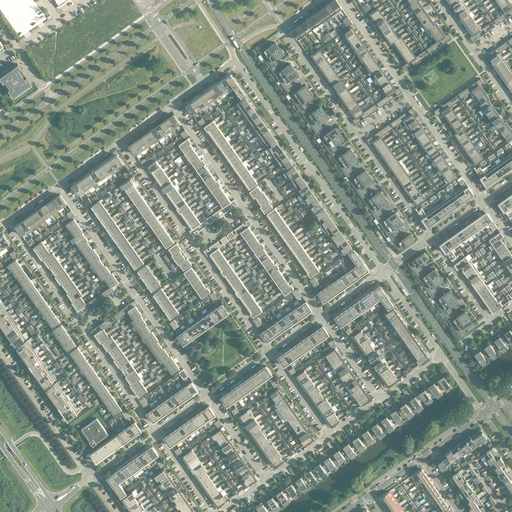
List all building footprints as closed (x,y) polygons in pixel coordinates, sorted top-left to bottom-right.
[(33,50),(33,51),(35,54),(36,55),(37,56),(44,66),(45,68),(46,69),(48,72),(49,72),(52,70),(54,68),(55,68),(57,66),(58,66),(60,64),(63,62),(64,62),(63,61),(61,59),(61,58),(60,57),(65,54),(66,55),(66,56),(67,55),(68,55),(70,53),(71,52),(73,51),(74,50),(75,50),(75,49),(77,48),(78,48),(79,47),(81,45),(82,44),(83,44),(85,43),(85,42),(86,42),(87,41),(89,40),(90,39),(92,37),(93,37),(94,36),(96,35),(97,34),(98,33),(100,32),(101,31),(102,31),(104,29),(105,28),(107,27),(108,26),(109,26),(109,25),(111,24),(112,24),(112,23),(112,22),(111,21),(116,18),(117,19),(119,22),(120,22),(122,20),(123,20),(125,18),(126,18),(128,16),(131,14),(134,12),(134,13),(134,12),(134,11),(132,9),(132,8),(131,7),(130,5),(129,5),(129,4),(127,1),(126,1),(127,1),(126,0),(104,0),(104,1),(106,4),(110,9),(54,48),(51,43),(50,43),(49,41),(49,40),(48,40),(47,40),(45,42),(44,42),(42,44),(41,44),(42,44),(39,46),(36,48),(34,50),(33,50)] [(334,1),(331,3),(337,12),(342,8),(336,0),(335,0),(336,1),(335,2),(334,1)] [(418,0),(417,0),(410,6),(408,7),(411,11),(420,4),(419,3),(420,3),(418,0)] [(463,4),(460,0),(453,5),(454,6),(453,7),(455,10),(463,4)] [(509,2),(507,0),(504,0),(499,4),(497,5),(500,9),(502,8),(509,3),(508,2),(509,2)] [(337,12),(331,3),(331,4),(330,5),(329,4),(326,7),(332,15),(337,12)] [(362,7),(367,13),(372,10),(367,3),(362,7)] [(468,8),(465,3),(463,4),(455,10),(458,13),(459,14),(468,8)] [(510,4),(509,3),(502,8),(505,12),(505,13),(511,7),(511,5),(510,4)] [(421,5),(420,4),(411,11),(414,15),(415,13),(423,8),(421,5)] [(332,15),(326,7),(326,8),(325,9),(324,8),(321,10),(327,19),(329,21),(334,18),(332,15)] [(511,14),(511,7),(505,13),(505,12),(493,20),(497,25),(506,18),(504,15),(508,12),(511,15),(511,14)] [(381,12),(378,8),(370,13),(373,18),(381,12)] [(425,11),(423,8),(415,13),(418,17),(425,12),(425,11)] [(471,12),(468,8),(459,14),(460,15),(459,15),(461,18),(469,13),(471,12)] [(327,19),(321,10),(321,11),(320,12),(319,11),(316,13),(322,22),(327,19)] [(384,17),(381,12),(373,18),(376,22),(384,17)] [(426,13),(425,12),(418,17),(417,18),(419,22),(429,16),(427,13),(426,13)] [(322,22),(316,13),(316,14),(317,15),(315,16),(314,15),(311,17),(317,26),(322,22)] [(472,17),(469,13),(461,18),(463,21),(464,21),(465,22),(472,17)] [(431,19),(429,16),(419,22),(422,26),(431,20),(430,19),(431,19)] [(317,26),(311,17),(312,18),(310,19),(309,18),(306,20),(312,29),(317,26)] [(343,20),(346,25),(348,27),(353,23),(348,17),(343,20)] [(387,21),(384,17),(376,22),(379,26),(387,21)] [(475,21),(472,17),(465,22),(466,23),(465,24),(467,27),(475,21)] [(312,29),(306,20),(306,21),(307,21),(305,23),(305,22),(301,24),(307,32),(312,29)] [(432,21),(431,20),(422,26),(425,30),(426,29),(436,22),(434,23),(432,21)] [(390,25),(387,21),(379,26),(382,30),(390,25)] [(478,25),(475,21),(467,27),(469,30),(470,29),(471,30),(478,25)] [(492,21),(482,28),(481,29),(473,35),(470,37),(473,42),(481,36),(479,32),(483,29),(486,33),(495,26),(492,21)] [(438,26),(436,22),(426,29),(430,34),(431,32),(438,27),(438,26)] [(307,32),(301,24),(302,25),(300,26),(300,25),(296,27),(303,36),(307,32)] [(479,24),(478,25),(471,30),(471,31),(471,32),(473,35),(481,29),(482,28),(479,24)] [(393,29),(390,25),(382,30),(385,34),(393,29)] [(303,36),(296,27),(297,28),(295,29),(291,31),(297,40),(303,36)] [(355,31),(352,27),(344,32),(347,37),(355,31)] [(439,28),(438,27),(431,32),(434,37),(442,31),(440,28),(439,28)] [(396,33),(393,29),(385,34),(388,39),(396,33)] [(358,35),(355,31),(347,37),(350,41),(358,35)] [(442,31),(434,37),(433,38),(436,42),(437,41),(445,36),(443,32),(442,33),(442,32),(442,31)] [(398,37),(396,33),(388,39),(391,43),(401,36),(398,37)] [(452,38),(448,33),(445,36),(437,41),(436,42),(426,49),(429,54),(439,47),(436,44),(441,40),(443,44),(452,38)] [(360,40),(358,35),(350,41),(353,45),(360,40)] [(404,40),(401,36),(391,43),(394,41),(396,45),(404,40)] [(363,44),(360,40),(353,45),(356,49),(363,44)] [(407,44),(404,40),(396,45),(399,49),(407,44)] [(509,46),(506,41),(497,48),(499,51),(494,54),(492,51),(484,57),(487,62),(490,59),(499,53),(509,46)] [(276,42),(271,46),(266,49),(262,44),(257,48),(264,58),(280,48),(276,42)] [(366,48),(363,44),(356,49),(358,53),(366,48)] [(410,48),(407,44),(399,49),(402,54),(410,48)] [(284,53),(280,48),(264,58),(272,69),(278,65),(274,60),(284,53)] [(369,52),(366,48),(358,53),(361,58),(369,52)] [(413,53),(410,48),(402,54),(405,58),(413,53)] [(323,54),(320,49),(312,55),(315,59),(323,54)] [(428,55),(425,50),(415,57),(408,62),(402,66),(405,70),(410,67),(408,64),(412,62),(414,65),(428,55)] [(372,56),(369,52),(361,58),(364,62),(372,56)] [(415,57),(413,53),(405,58),(408,62),(415,57)] [(490,59),(492,63),(493,62),(494,63),(502,57),(499,53),(490,59)] [(326,58),(323,54),(315,59),(318,63),(326,58)] [(375,60),(372,56),(364,62),(367,66),(375,60)] [(505,61),(502,57),(494,63),(494,64),(494,65),(496,67),(505,61)] [(329,62),(326,58),(318,63),(321,68),(329,62)] [(378,65),(375,60),(367,66),(370,70),(378,65)] [(508,65),(505,61),(496,67),(498,71),(499,70),(499,71),(508,65)] [(332,66),(329,62),(321,68),(324,72),(332,66)] [(32,84),(17,63),(0,75),(0,79),(13,97),(32,84)] [(291,63),(286,67),(281,70),(278,65),(272,69),(279,80),(295,69),(291,63)] [(381,69),(378,65),(370,70),(373,74),(381,69)] [(511,69),(508,65),(499,71),(500,72),(500,73),(502,76),(511,69)] [(334,70),(332,66),(324,72),(327,76),(334,70)] [(299,74),(295,69),(279,80),(287,90),(292,86),(289,81),(299,74)] [(384,73),(381,69),(373,74),(376,78),(384,73)] [(511,74),(511,70),(511,69),(502,76),(504,79),(505,78),(505,80),(511,74)] [(337,74),(334,70),(327,76),(330,80),(337,74)] [(387,77),(384,73),(376,78),(379,83),(387,77)] [(340,79),(337,74),(330,80),(332,84),(340,79)] [(246,95),(232,75),(227,78),(233,87),(234,89),(241,98),(246,95)] [(390,81),(387,77),(379,83),(382,87),(390,81)] [(233,87),(227,78),(222,81),(230,92),(234,89),(233,87)] [(483,83),(480,78),(472,84),(474,88),(470,91),(467,87),(458,94),(461,99),(472,91),(472,90),(480,85),(483,83)] [(343,83),(340,79),(332,84),(335,88),(343,83)] [(230,92),(222,81),(218,84),(225,94),(225,95),(230,92)] [(393,85),(390,81),(382,87),(385,91),(393,85)] [(346,87),(343,83),(335,88),(338,93),(346,87)] [(225,94),(218,84),(214,87),(220,97),(225,94)] [(306,85),(301,88),(296,91),(292,86),(287,90),(294,101),(310,90),(306,85)] [(396,89),(393,85),(385,91),(388,95),(396,90),(396,89)] [(472,90),(472,91),(475,95),(483,89),(482,90),(482,89),(482,88),(480,85),(472,90)] [(220,97),(214,87),(209,91),(216,100),(220,97)] [(349,91),(346,87),(338,93),(341,97),(349,91)] [(402,92),(399,87),(396,89),(396,90),(388,95),(376,103),(380,107),(394,97),(392,95),(395,92),(397,95),(402,92)] [(486,93),(483,89),(475,95),(474,96),(477,100),(486,94),(485,93),(486,93)] [(314,96),(310,90),(294,101),(302,111),(307,108),(304,102),(314,96)] [(216,100),(209,91),(205,94),(211,103),(216,100)] [(352,95),(349,91),(341,97),(344,101),(352,95)] [(212,104),(211,103),(205,94),(200,97),(208,107),(212,104)] [(486,95),(486,94),(477,100),(480,105),(489,98),(487,95),(486,95)] [(355,100),(352,95),(344,101),(347,105),(355,100)] [(460,100),(456,95),(442,105),(444,108),(441,110),(439,107),(434,111),(437,115),(443,111),(450,106),(460,100)] [(208,107),(200,97),(196,100),(203,109),(203,110),(208,107)] [(248,102),(245,98),(236,104),(239,109),(248,102)] [(489,98),(480,105),(478,106),(481,110),(490,104),(489,103),(490,102),(488,99),(489,98)] [(203,109),(196,100),(192,103),(198,112),(203,109)] [(358,104),(355,100),(347,105),(350,109),(358,104)] [(252,107),(248,102),(239,109),(242,113),(252,107)] [(198,112),(192,103),(187,106),(194,115),(198,112)] [(361,108),(358,104),(350,109),(353,113),(361,108)] [(378,108),(375,104),(363,112),(364,112),(356,118),(356,117),(353,120),(356,124),(361,121),(359,118),(362,116),(364,119),(378,108)] [(491,105),(490,104),(481,110),(484,114),(493,107),(491,104),(491,105)] [(321,106),(316,109),(311,113),(307,108),(302,111),(309,122),(325,111),(321,106)] [(443,111),(446,115),(453,110),(450,106),(443,111)] [(255,111),(252,107),(242,113),(245,118),(255,111)] [(416,111),(413,107),(408,110),(410,113),(407,115),(405,113),(390,123),(394,127),(405,119),(413,114),(416,111)] [(495,110),(493,107),(484,114),(487,118),(495,112),(495,111),(495,110)] [(361,108),(353,113),(356,117),(356,118),(364,112),(363,112),(361,108)] [(456,114),(453,110),(446,115),(449,120),(456,114)] [(258,115),(255,111),(245,118),(248,122),(258,115)] [(329,117),(325,111),(309,122),(317,133),(322,129),(319,124),(329,117)] [(496,113),(495,112),(487,118),(489,122),(491,121),(499,115),(497,112),(496,113)] [(405,119),(408,123),(416,118),(413,114),(405,119)] [(459,119),(456,114),(449,120),(452,124),(459,119)] [(175,115),(170,118),(177,127),(181,124),(175,115)] [(261,120),(258,115),(248,122),(252,126),(261,120)] [(501,118),(499,115),(491,121),(494,124),(501,119),(500,118),(501,118)] [(177,127),(170,118),(166,121),(172,131),(177,127)] [(202,118),(197,121),(201,126),(206,123),(202,118)] [(419,122),(416,118),(408,123),(411,127),(419,122)] [(462,123),(459,119),(452,124),(455,128),(462,123)] [(501,119),(494,124),(492,126),(494,130),(496,128),(506,122),(504,123),(502,120),(501,119)] [(216,124),(213,120),(204,127),(206,129),(206,130),(206,129),(207,131),(216,124)] [(264,124),(261,120),(252,126),(255,131),(264,124)] [(172,131),(166,121),(161,124),(168,134),(172,131)] [(421,126),(419,122),(411,127),(414,132),(421,126)] [(508,125),(506,122),(496,128),(500,133),(508,127),(508,126),(508,125)] [(465,127),(462,123),(455,128),(457,132),(455,134),(465,127)] [(168,134),(161,124),(157,127),(163,137),(164,138),(169,135),(168,134)] [(219,129),(216,124),(207,131),(209,130),(211,134),(219,129)] [(267,129),(264,124),(255,131),(258,135),(267,129)] [(392,128),(389,124),(375,134),(377,137),(373,139),(371,136),(367,140),(370,144),(373,142),(381,136),(392,128)] [(424,130),(421,126),(414,132),(417,136),(424,130)] [(163,137),(157,127),(152,131),(159,140),(163,137)] [(336,127),(331,131),(326,134),(322,129),(317,133),(324,143),(340,133),(336,127)] [(465,127),(455,134),(458,138),(466,133),(463,129),(465,127)] [(509,128),(508,127),(500,133),(503,137),(511,130),(510,127),(509,128)] [(222,133),(219,129),(211,134),(214,138),(222,133)] [(270,133),(267,129),(258,135),(261,140),(270,133)] [(180,133),(184,138),(189,135),(185,130),(180,133)] [(427,134),(424,130),(417,136),(419,140),(427,134)] [(511,130),(503,137),(506,142),(511,137),(511,131),(511,130)] [(159,140),(152,131),(148,134),(154,143),(159,140)] [(225,137),(222,133),(214,138),(217,143),(225,137)] [(273,138),(270,133),(261,140),(260,141),(263,145),(264,144),(273,138)] [(344,138),(340,133),(324,143),(332,154),(337,150),(334,145),(344,138)] [(468,137),(466,133),(458,138),(461,142),(468,137)] [(154,143),(148,134),(144,137),(150,146),(154,143)] [(430,139),(427,134),(419,140),(422,144),(430,139)] [(373,142),(376,146),(384,140),(383,140),(381,136),(373,142)] [(150,146),(144,137),(139,140),(146,149),(150,146)] [(228,141),(225,137),(217,143),(220,147),(228,141)] [(471,141),(468,137),(461,142),(464,146),(471,141)] [(189,140),(188,138),(179,144),(182,149),(191,142),(189,140),(190,140),(189,139),(189,140)] [(276,142),(273,138),(264,144),(267,148),(276,142)] [(433,143),(430,139),(422,144),(425,148),(433,143)] [(146,149),(139,140),(135,143),(141,152),(146,149)] [(387,144),(384,140),(376,146),(379,150),(387,144)] [(231,145),(228,141),(220,147),(223,151),(231,145)] [(474,145),(471,141),(464,146),(467,150),(474,145)] [(191,143),(191,142),(182,149),(185,153),(193,147),(190,143),(191,143)] [(280,146),(276,142),(267,148),(270,153),(280,146)] [(141,152),(135,143),(130,146),(137,155),(141,152)] [(436,147),(433,143),(425,148),(428,153),(436,147)] [(390,149),(387,144),(379,150),(382,154),(390,149)] [(234,149),(231,145),(223,151),(226,155),(234,149)] [(477,149),(474,145),(467,150),(470,155),(477,149)] [(283,151),(280,146),(270,153),(273,157),(283,151)] [(196,152),(193,147),(185,153),(188,157),(196,152)] [(439,151),(436,147),(428,153),(431,157),(439,151)] [(351,148),(346,152),(341,155),(337,150),(332,154),(339,165),(355,154),(351,148)] [(237,154),(234,149),(226,155),(229,159),(237,154)] [(393,153),(390,149),(382,154),(385,158),(393,153)] [(480,153),(477,149),(470,155),(473,159),(480,153)] [(286,155),(283,151),(273,157),(276,162),(286,155)] [(442,155),(439,151),(431,157),(434,161),(442,155)] [(199,156),(196,152),(188,157),(191,161),(199,156)] [(395,157),(393,153),(385,158),(388,162),(395,157)] [(483,158),(480,153),(473,159),(476,163),(483,158)] [(240,158),(237,154),(229,159),(232,163),(240,158)] [(358,159),(355,154),(339,165),(347,175),(352,171),(349,166),(358,159)] [(118,155),(113,158),(120,167),(124,164),(118,155)] [(289,160),(286,155),(276,162),(280,166),(289,160)] [(445,159),(442,155),(434,161),(437,165),(445,159)] [(201,160),(199,156),(191,161),(194,166),(203,159),(201,160)] [(398,161),(395,157),(388,162),(391,167),(398,161)] [(120,167),(113,158),(109,161),(115,171),(120,167)] [(141,161),(144,166),(149,163),(145,158),(141,161)] [(243,162),(240,158),(232,163),(235,168),(243,162)] [(511,168),(505,158),(501,161),(507,171),(511,168)] [(204,161),(203,159),(194,166),(197,170),(206,163),(204,161),(204,160),(204,161)] [(448,164),(445,159),(437,165),(440,169),(448,164)] [(160,165),(157,160),(147,167),(149,169),(149,170),(149,169),(150,171),(160,165)] [(292,164),(289,160),(280,166),(283,171),(292,164)] [(115,171),(109,161),(104,164),(112,175),(116,172),(115,171)] [(401,165),(398,161),(391,167),(393,171),(401,165)] [(507,171),(501,161),(497,164),(503,174),(507,171)] [(246,166),(243,162),(235,168),(238,172),(246,166)] [(206,163),(197,170),(200,174),(207,168),(205,164),(206,163)] [(112,175),(104,164),(100,168),(106,177),(107,178),(112,175)] [(451,168),(448,164),(440,169),(443,173),(451,168)] [(503,174),(497,164),(492,167),(499,176),(503,174)] [(163,169),(160,165),(150,171),(151,171),(152,170),(155,174),(163,169)] [(404,169),(401,165),(393,171),(396,175),(404,169)] [(249,170),(246,166),(238,172),(241,176),(249,170)] [(297,171),(293,166),(283,174),(286,178),(287,177),(297,171)] [(480,167),(475,170),(479,174),(480,175),(480,176),(486,185),(491,182),(485,174),(484,172),(480,167)] [(499,176),(492,167),(488,170),(495,179),(499,176)] [(106,177),(100,168),(95,171),(102,180),(104,182),(108,179),(107,178),(106,177)] [(210,172),(207,168),(200,174),(202,178),(210,172)] [(454,172),(451,168),(443,173),(446,178),(454,172)] [(165,173),(163,169),(155,174),(158,178),(165,173)] [(407,174),(404,169),(396,175),(399,179),(407,174)] [(123,173),(127,178),(132,175),(128,170),(123,173)] [(252,174),(249,170),(241,176),(244,180),(252,174)] [(366,170),(361,173),(356,176),(352,171),(347,175),(354,186),(370,175),(366,170)] [(495,179),(488,170),(484,172),(485,174),(491,182),(495,179)] [(102,180),(95,171),(91,174),(98,183),(102,180)] [(300,175),(297,171),(287,177),(291,182),(300,175)] [(213,177),(210,172),(202,178),(205,182),(213,177)] [(457,176),(454,172),(446,178),(449,182),(457,176)] [(168,177),(165,173),(158,178),(160,183),(168,177)] [(98,183),(91,174),(87,177),(93,186),(98,183)] [(255,179),(252,174),(244,180),(247,184),(255,179)] [(410,178),(407,174),(399,179),(402,183),(410,178)] [(303,179),(300,175),(291,182),(294,186),(303,179)] [(373,181),(370,175),(354,186),(362,196),(367,193),(364,187),(373,181)] [(93,186),(87,177),(82,180),(89,189),(93,186)] [(171,181),(168,177),(160,183),(163,187),(162,187),(162,188),(171,181)] [(216,181),(213,177),(205,182),(208,186),(217,180),(216,181)] [(132,180),(131,178),(122,185),(125,189),(134,182),(132,180),(133,180),(133,179),(132,180)] [(413,182),(410,178),(402,183),(405,187),(413,182)] [(466,183),(463,178),(459,182),(463,188),(464,189),(470,197),(474,194),(467,184),(467,185),(466,183)] [(174,179),(171,181),(162,188),(164,190),(163,190),(164,191),(164,190),(165,192),(174,185),(177,184),(174,179)] [(258,183),(255,179),(247,184),(250,189),(258,183)] [(306,184),(303,179),(294,186),(297,190),(306,184)] [(89,189),(82,180),(78,183),(84,192),(85,194),(90,191),(89,189)] [(218,181),(217,180),(208,186),(211,191),(220,184),(219,182),(219,181),(218,181)] [(134,183),(134,182),(125,189),(128,193),(136,187),(133,183),(134,183)] [(416,186),(413,182),(405,187),(408,192),(416,186)] [(84,192),(78,183),(73,186),(80,196),(84,192)] [(220,184),(211,191),(214,195),(222,189),(219,185),(220,184)] [(309,188),(306,184),(297,190),(300,195),(309,188)] [(177,190),(174,185),(165,192),(166,191),(169,195),(177,190)] [(262,192),(258,186),(250,191),(254,197),(257,202),(266,195),(263,191),(262,192)] [(419,190),(416,186),(408,192),(411,196),(419,190)] [(139,192),(136,187),(128,193),(131,197),(139,192)] [(312,193),(309,188),(300,195),(303,199),(312,193)] [(464,189),(463,188),(459,190),(466,200),(470,197),(464,189)] [(225,193),(222,189),(214,195),(217,199),(225,193)] [(180,194),(177,190),(169,195),(172,199),(180,194)] [(422,194),(419,190),(411,196),(414,200),(422,194)] [(466,200),(459,190),(455,193),(461,203),(466,200)] [(381,191),(376,194),(371,198),(367,193),(362,196),(369,207),(385,196),(381,191)] [(142,196),(139,192),(131,197),(134,201),(142,196)] [(228,197),(225,193),(217,199),(220,203),(228,197)] [(315,197),(312,193),(303,199),(301,200),(305,205),(306,204),(315,197)] [(461,203),(455,193),(450,196),(457,206),(461,203)] [(183,198),(180,194),(172,199),(175,203),(183,198)] [(425,199),(422,194),(414,200),(417,204),(425,199)] [(61,195),(56,198),(63,208),(63,207),(67,204),(61,195)] [(269,200),(266,195),(257,202),(260,207),(265,213),(273,207),(268,201),(269,200)] [(145,200),(142,196),(134,201),(137,206),(145,200)] [(388,202),(385,196),(369,207),(377,218),(382,214),(379,209),(388,202)] [(457,206),(450,196),(446,199),(453,209),(457,206)] [(231,202),(228,197),(220,203),(223,207),(231,202)] [(318,202),(315,197),(306,204),(309,208),(318,202)] [(511,208),(511,203),(507,197),(503,200),(510,210),(510,209),(511,208)] [(63,208),(56,198),(52,201),(58,211),(59,212),(64,209),(63,207),(63,208)] [(84,201),(87,206),(92,203),(88,198),(84,201)] [(186,202),(183,198),(175,203),(178,207),(177,208),(186,202)] [(238,204),(234,199),(231,202),(223,207),(212,215),(216,219),(221,216),(219,212),(221,211),(224,214),(229,210),(229,211),(229,210),(232,208),(231,206),(233,205),(235,206),(238,204)] [(453,209),(446,199),(442,202),(449,212),(453,209)] [(103,205),(100,200),(92,206),(93,207),(92,207),(95,210),(103,205)] [(148,204),(145,200),(137,206),(140,210),(148,204)] [(510,210),(503,200),(499,203),(506,213),(506,212),(507,214),(510,218),(511,216),(511,212),(510,209),(510,210)] [(58,211),(52,201),(47,205),(54,214),(58,211)] [(189,206),(186,202),(177,208),(179,211),(178,211),(179,211),(180,213),(189,206)] [(322,206),(318,202),(309,208),(312,213),(322,206)] [(449,212),(442,202),(438,205),(445,215),(449,212)] [(151,208),(148,204),(140,210),(143,214),(151,208)] [(54,214),(47,205),(43,208),(49,217),(54,214)] [(106,209),(103,205),(95,210),(97,213),(98,213),(98,214),(106,209)] [(445,215),(438,205),(434,208),(441,218),(445,215)] [(192,210),(189,206),(180,213),(181,212),(184,216),(192,210)] [(49,217),(43,208),(39,211),(45,220),(49,217)] [(153,212),(151,208),(143,214),(146,218),(153,212)] [(278,212),(275,208),(267,213),(270,218),(278,212)] [(326,213),(323,208),(312,216),(315,220),(317,219),(326,213)] [(421,208),(417,211),(420,215),(422,217),(421,217),(428,227),(432,224),(427,215),(426,214),(421,208)] [(441,218),(434,208),(430,211),(436,221),(441,218)] [(109,213),(106,209),(98,214),(99,215),(98,215),(101,219),(109,213)] [(67,213),(70,218),(75,215),(71,210),(67,213)] [(195,215),(192,210),(184,216),(187,220),(195,215)] [(45,220),(39,211),(34,214),(41,223),(45,220)] [(436,221),(430,211),(426,214),(427,215),(432,224),(436,221)] [(156,217),(153,212),(146,218),(149,222),(156,217)] [(281,216),(278,212),(270,218),(273,222),(281,216)] [(396,212),(391,216),(386,219),(382,214),(377,218),(384,228),(400,218),(396,212)] [(493,221),(487,212),(482,215),(489,224),(493,230),(498,227),(494,223),(493,221)] [(111,217),(109,213),(101,219),(103,222),(103,221),(104,222),(104,223),(111,217)] [(329,217),(326,213),(317,219),(320,224),(329,217)] [(41,223),(34,214),(30,217),(36,226),(41,223)] [(198,219),(195,215),(187,220),(190,224),(198,219)] [(215,220),(211,215),(201,223),(193,228),(189,231),(193,236),(196,233),(195,232),(197,230),(198,232),(202,229),(207,226),(204,222),(207,220),(209,224),(215,220)] [(489,224),(482,215),(478,218),(485,227),(489,224)] [(284,220),(281,216),(273,222),(276,226),(284,220)] [(36,226),(30,217),(25,220),(32,229),(36,226)] [(114,221),(111,217),(104,223),(104,222),(105,223),(104,224),(107,227),(114,221)] [(159,221),(156,217),(149,222),(151,226),(159,221)] [(332,221),(329,217),(320,224),(319,225),(322,229),(332,221)] [(403,223),(400,218),(384,228),(392,239),(397,235),(394,230),(403,223)] [(485,227),(478,218),(474,220),(481,230),(485,227)] [(74,219),(66,224),(69,228),(77,223),(75,220),(74,220),(74,219)] [(201,223),(198,219),(190,224),(193,228),(201,223)] [(33,231),(32,229),(25,220),(21,223),(27,232),(28,234),(33,231)] [(252,224),(248,220),(245,222),(247,223),(244,225),(243,223),(240,226),(239,226),(234,229),(237,233),(234,235),(232,231),(227,235),(230,240),(241,232),(249,227),(252,224)] [(287,225),(284,220),(276,226),(279,230),(287,225)] [(481,230),(474,220),(470,223),(476,233),(481,230)] [(117,225),(114,221),(107,227),(109,230),(110,231),(109,231),(117,225)] [(162,225),(159,221),(151,226),(154,231),(162,225)] [(336,226),(332,221),(322,229),(325,233),(326,232),(336,226)] [(27,232),(21,223),(16,226),(23,236),(27,232)] [(79,226),(77,223),(69,228),(72,233),(80,227),(79,227),(79,226)] [(476,233),(470,223),(465,226),(472,236),(476,233)] [(120,230),(117,225),(109,231),(110,231),(111,232),(110,232),(112,235),(120,230)] [(165,229),(162,225),(154,231),(157,235),(165,229)] [(290,229),(287,225),(279,230),(282,234),(290,229)] [(339,230),(336,226),(326,232),(329,237),(339,230)] [(472,236),(465,226),(461,229),(468,239),(472,236)] [(80,227),(72,233),(75,237),(73,238),(83,231),(81,228),(80,228),(80,227)] [(241,232),(244,236),(251,231),(249,227),(241,232)] [(168,233),(165,229),(157,235),(160,239),(168,233)] [(293,233),(290,229),(282,234),(285,238),(293,233)] [(468,239),(461,229),(457,232),(464,242),(468,239)] [(123,234),(120,230),(112,235),(115,238),(116,239),(115,239),(123,234)] [(342,235),(339,230),(329,237),(333,241),(342,235)] [(83,231),(73,238),(76,242),(85,236),(84,236),(84,235),(82,232),(83,231)] [(254,235),(251,231),(244,236),(246,241),(254,235)] [(501,232),(501,231),(489,239),(492,244),(500,238),(504,236),(502,233),(502,234),(500,232),(501,232)] [(464,242),(457,232),(453,235),(460,245),(464,242)] [(171,237),(168,233),(160,239),(163,243),(171,237)] [(296,237),(293,233),(285,238),(288,243),(296,237)] [(397,235),(392,239),(399,250),(415,239),(411,233),(401,240),(397,235)] [(126,238),(123,234),(115,239),(116,239),(116,240),(118,244),(126,238)] [(10,244),(4,235),(0,237),(0,239),(6,248),(10,244)] [(257,239),(254,235),(246,241),(249,245),(257,239)] [(345,239),(342,235),(333,241),(331,242),(334,247),(336,246),(345,239)] [(460,245),(453,235),(449,238),(456,248),(460,245)] [(85,236),(76,242),(79,247),(88,240),(86,237),(85,237),(84,237),(85,236)] [(229,241),(225,236),(220,239),(223,243),(220,245),(218,241),(213,245),(212,245),(213,245),(209,247),(210,249),(208,251),(207,249),(204,251),(207,256),(210,254),(210,253),(218,248),(229,241)] [(174,242),(171,237),(163,243),(166,247),(174,242)] [(299,241),(296,237),(288,243),(291,247),(299,241)] [(27,241),(30,246),(35,243),(31,238),(27,241)] [(129,242),(126,238),(118,244),(121,247),(121,246),(122,247),(121,248),(129,242)] [(456,248),(449,238),(445,241),(451,251),(452,251),(456,248)] [(500,238),(492,244),(491,245),(493,249),(495,248),(503,242),(500,238)] [(260,243),(257,239),(249,245),(252,249),(261,242),(260,243)] [(348,244),(345,239),(336,246),(339,250),(348,244)] [(88,240),(79,247),(82,251),(89,245),(89,244),(87,241),(88,240)] [(45,246),(42,241),(34,247),(35,247),(35,248),(37,251),(45,246)] [(302,245),(299,241),(291,247),(294,251),(302,245)] [(451,251),(445,241),(440,244),(447,254),(448,255),(451,260),(456,257),(452,251),(451,251)] [(132,246),(129,242),(121,248),(122,247),(122,248),(122,249),(124,252),(132,246)] [(262,244),(261,242),(252,249),(255,253),(264,247),(263,244),(262,244)] [(506,246),(503,242),(495,248),(493,249),(497,253),(506,246)] [(181,249),(177,243),(169,248),(173,254),(172,255),(175,260),(185,253),(184,253),(181,249)] [(351,248),(348,244),(339,250),(342,255),(351,248)] [(89,245),(82,251),(85,255),(94,249),(94,248),(93,249),(90,246),(89,246),(89,245)] [(305,250),(302,245),(294,251),(297,255),(305,250)] [(48,250),(45,246),(37,251),(39,254),(40,254),(40,255),(48,250)] [(135,250),(132,246),(124,252),(126,255),(127,255),(128,256),(127,256),(135,250)] [(509,251),(506,246),(497,253),(499,257),(501,256),(509,251)] [(264,247),(255,253),(258,257),(266,252),(263,248),(264,247)] [(210,253),(210,254),(213,258),(221,252),(218,248),(210,253)] [(96,252),(94,249),(85,255),(88,259),(96,253),(96,252)] [(360,257),(354,249),(349,252),(357,263),(360,260),(359,258),(360,257)] [(18,255),(14,250),(10,253),(13,259),(18,255)] [(51,254),(48,250),(40,255),(41,255),(41,256),(43,259),(53,252),(51,254)] [(138,255),(135,250),(127,256),(128,256),(128,257),(130,260),(138,255)] [(307,254),(305,250),(297,255),(300,259),(307,254)] [(511,254),(509,251),(501,256),(504,260),(511,254)] [(56,257),(53,252),(43,259),(43,260),(44,259),(46,262),(47,262),(47,263),(56,257)] [(224,256),(221,252),(213,258),(216,262),(224,256)] [(269,256),(266,252),(258,257),(261,261),(269,256)] [(428,258),(424,252),(409,263),(416,274),(422,270),(418,265),(428,258)] [(96,253),(88,259),(91,263),(100,257),(97,254),(96,253)] [(185,253),(175,260),(178,264),(179,264),(184,270),(192,264),(187,258),(184,253),(185,253)] [(310,258),(307,254),(300,259),(303,263),(310,258)] [(511,261),(511,254),(504,260),(502,262),(505,266),(511,261)] [(141,259),(138,255),(130,260),(132,263),(133,263),(133,264),(141,259)] [(227,260),(224,256),(216,262),(219,266),(227,260)] [(272,260),(269,256),(261,261),(264,266),(272,260)] [(469,260),(466,256),(454,264),(455,265),(455,264),(456,266),(457,269),(461,266),(469,260)] [(59,261),(56,257),(47,263),(48,263),(47,264),(50,267),(59,261)] [(100,257),(91,263),(94,267),(101,262),(100,261),(101,261),(99,258),(100,257)] [(313,262),(310,258),(303,263),(305,268),(313,262)] [(16,259),(8,265),(11,269),(19,263),(17,260),(16,261),(16,260),(16,259)] [(144,263),(141,259),(133,264),(134,264),(134,265),(136,269),(144,263)] [(470,259),(469,260),(461,266),(464,270),(473,263),(470,259)] [(230,265),(227,260),(219,266),(222,270),(221,271),(230,265)] [(275,264),(272,260),(264,266),(267,270),(276,263),(275,264)] [(361,262),(360,260),(357,263),(358,265),(358,264),(364,273),(369,269),(363,261),(361,262)] [(62,265),(59,261),(50,267),(51,267),(53,270),(54,269),(54,270),(62,265)] [(101,262),(94,267),(97,272),(105,265),(104,266),(102,263),(101,262)] [(316,266),(313,262),(305,268),(308,272),(307,272),(307,273),(316,266)] [(21,267),(19,263),(11,269),(14,273),(22,268),(21,268),(21,267)] [(277,265),(276,263),(267,270),(270,274),(279,267),(277,265),(278,265),(278,264),(277,265)] [(476,268),(473,263),(464,270),(466,274),(476,268)] [(150,270),(146,264),(137,270),(137,271),(138,270),(141,275),(140,275),(141,275),(141,276),(142,276),(141,276),(142,277),(142,276),(145,280),(145,281),(154,275),(150,270)] [(358,264),(358,265),(354,268),(360,276),(364,273),(358,264)] [(65,269),(62,265),(54,270),(55,271),(54,271),(56,275),(55,275),(56,275),(65,269)] [(108,269),(105,265),(97,272),(100,276),(108,270),(107,269),(108,269)] [(233,269),(230,265),(221,271),(223,273),(222,274),(223,274),(224,275),(233,269)] [(195,271),(192,266),(184,272),(187,276),(195,271)] [(319,271),(316,266),(307,273),(309,275),(308,275),(309,276),(309,275),(310,277),(319,271)] [(279,268),(279,267),(270,274),(273,278),(281,272),(278,268),(279,268)] [(22,268),(14,273),(17,277),(25,272),(23,269),(22,269),(22,268)] [(360,276),(354,268),(349,271),(355,279),(360,276)] [(435,268),(430,272),(426,275),(422,270),(416,274),(424,285),(439,274),(435,268)] [(479,272),(476,268),(466,274),(469,279),(479,272)] [(67,273),(65,269),(56,275),(58,279),(58,278),(59,279),(67,273)] [(236,273),(233,269),(224,275),(225,274),(228,278),(236,273)] [(108,270),(100,276),(102,280),(112,273),(111,273),(109,270),(109,271),(108,270)] [(198,275),(195,271),(187,276),(190,281),(198,275)] [(355,279),(349,271),(345,274),(351,282),(355,279)] [(27,275),(25,272),(17,277),(20,282),(28,276),(27,276),(27,275)] [(284,277),(281,272),(273,278),(276,282),(284,277)] [(482,276),(479,272),(469,279),(472,283),(482,276)] [(70,278),(67,273),(59,279),(60,280),(59,280),(61,284),(70,278)] [(115,276),(112,273),(102,280),(103,280),(105,279),(107,283),(115,277),(114,277),(115,276)] [(239,277),(236,273),(228,278),(231,283),(239,277)] [(346,285),(341,277),(339,274),(334,278),(342,288),(346,285)] [(351,282),(345,274),(341,277),(346,285),(351,282)] [(443,279),(439,274),(424,285),(431,295),(437,291),(433,286),(443,279)] [(157,280),(154,275),(145,281),(148,285),(148,286),(148,285),(148,286),(149,287),(150,287),(152,291),(152,292),(161,285),(157,280)] [(200,279),(198,275),(190,281),(193,285),(200,279)] [(28,276),(20,282),(23,286),(31,280),(29,277),(28,277),(27,276),(28,276)] [(485,280),(482,276),(472,283),(475,287),(483,281),(485,280)] [(115,277),(107,283),(110,287),(118,281),(116,278),(115,278),(115,277)] [(242,281),(239,277),(231,283),(234,287),(242,281)] [(287,281),(284,277),(276,282),(279,286),(287,281)] [(319,284),(314,277),(309,280),(315,287),(319,284)] [(73,282),(70,278),(61,284),(62,284),(63,283),(65,286),(66,287),(73,282)] [(332,283),(338,291),(342,288),(334,278),(330,281),(332,283)] [(124,284),(120,279),(118,281),(110,287),(101,293),(99,295),(102,299),(115,290),(113,287),(116,285),(118,287),(118,288),(119,288),(124,284)] [(203,283),(200,279),(193,285),(195,289),(203,283)] [(33,283),(31,280),(23,286),(26,290),(34,284),(33,285),(33,284),(33,283)] [(245,285),(242,281),(234,287),(237,291),(236,292),(245,285)] [(289,285),(287,281),(279,286),(282,291),(291,284),(289,285)] [(330,281),(326,284),(333,294),(338,291),(332,283),(330,281)] [(486,285),(483,281),(475,287),(478,291),(486,285)] [(76,286),(73,282),(66,287),(67,288),(66,288),(68,291),(67,292),(76,286)] [(206,287),(203,283),(195,289),(198,293),(208,287),(207,287),(206,287)] [(34,284),(26,290),(29,294),(37,288),(34,285),(34,286),(33,285),(34,284)] [(292,286),(291,284),(282,291),(285,295),(294,288),(292,286),(293,286),(292,285),(292,286)] [(333,294),(326,284),(321,287),(323,289),(329,298),(333,294)] [(491,288),(488,284),(486,285),(478,291),(481,295),(491,288)] [(248,290),(245,285),(236,292),(237,294),(237,295),(238,295),(239,296),(248,290)] [(79,290),(76,286),(67,292),(70,295),(71,296),(79,290)] [(386,294),(380,286),(375,289),(381,297),(382,299),(386,297),(384,295),(386,294)] [(209,288),(208,287),(198,293),(201,297),(211,291),(209,289),(209,288)] [(39,292),(37,288),(29,294),(32,298),(40,293),(39,293),(38,292),(39,292)] [(164,292),(161,288),(153,293),(156,297),(156,296),(157,297),(156,298),(164,292)] [(494,293),(491,288),(481,295),(484,299),(494,293)] [(302,296),(297,289),(292,292),(297,299),(302,296)] [(323,289),(318,293),(324,301),(329,298),(323,289)] [(381,297),(375,289),(371,292),(377,300),(381,297)] [(82,294),(79,290),(71,296),(71,297),(73,300),(72,301),(82,294)] [(251,294),(248,290),(239,296),(240,295),(243,299),(251,294)] [(450,290),(445,293),(441,296),(437,291),(431,295),(439,306),(454,295),(450,290)] [(219,299),(214,291),(209,295),(214,302),(219,299)] [(167,296),(164,292),(156,298),(157,297),(158,298),(157,299),(159,302),(167,296)] [(377,300),(371,292),(366,295),(372,303),(377,300)] [(40,293),(32,298),(35,302),(43,297),(40,294),(39,293),(40,293)] [(497,297),(494,293),(484,299),(487,304),(497,297)] [(82,294),(72,301),(75,304),(76,305),(75,305),(76,305),(83,300),(80,296),(82,294)] [(254,298),(251,294),(243,299),(246,303),(254,298)] [(372,303),(366,295),(362,298),(370,309),(374,306),(372,303)] [(458,301),(454,295),(439,306),(446,316),(452,313),(448,307),(458,301)] [(101,300),(97,296),(86,304),(78,309),(76,311),(79,316),(84,312),(82,309),(86,306),(88,309),(87,309),(88,310),(101,300)] [(170,300),(167,296),(159,302),(162,305),(163,306),(162,306),(170,300)] [(45,300),(43,297),(35,302),(38,307),(46,301),(45,301),(44,300),(45,300)] [(387,299),(386,297),(382,299),(388,308),(393,304),(388,298),(387,299)] [(500,301),(497,297),(487,304),(490,308),(500,301)] [(256,302),(254,298),(246,303),(249,308),(256,302)] [(370,309),(362,298),(358,301),(365,312),(370,309)] [(86,304),(83,300),(76,305),(76,306),(78,309),(86,304)] [(138,304),(135,300),(129,303),(130,304),(132,306),(128,309),(126,306),(113,315),(116,320),(118,319),(128,312),(128,311),(136,306),(138,304)] [(173,305),(170,300),(162,306),(163,306),(163,307),(165,310),(173,305)] [(46,301),(38,307),(41,311),(48,305),(46,302),(45,301),(46,301)] [(306,301),(302,304),(301,305),(307,313),(312,310),(306,301)] [(365,312),(358,301),(353,304),(361,315),(365,312)] [(503,305),(500,301),(490,308),(493,312),(497,310),(496,309),(498,308),(498,309),(503,305)] [(259,306),(256,302),(249,308),(251,312),(250,312),(250,313),(259,306)] [(300,302),(295,305),(303,316),(307,313),(301,305),(302,304),(300,302)] [(223,304),(218,307),(224,315),(228,312),(223,304)] [(361,315),(353,304),(349,307),(356,318),(361,315)] [(51,308),(48,305),(41,311),(43,315),(51,309),(51,310),(50,309),(51,308)] [(176,309),(173,305),(165,310),(168,313),(169,314),(168,314),(176,309)] [(303,316),(295,305),(291,308),(298,319),(303,316)] [(128,311),(128,312),(131,316),(138,310),(137,310),(138,309),(136,306),(128,311)] [(262,311),(259,306),(250,313),(252,315),(252,316),(252,315),(253,317),(262,311)] [(224,315),(218,307),(214,310),(212,308),(219,318),(224,315)] [(356,318),(349,307),(344,311),(352,321),(356,318)] [(394,308),(393,307),(384,314),(387,318),(396,312),(393,308),(394,308)] [(219,318),(212,308),(207,311),(215,322),(219,318)] [(298,319),(291,308),(286,311),(294,322),(298,319)] [(51,309),(43,315),(46,319),(54,314),(52,310),(52,311),(51,310),(51,309)] [(179,313),(176,309),(168,314),(169,314),(169,315),(171,319),(179,313)] [(138,310),(131,316),(133,320),(131,321),(132,321),(141,314),(139,311),(138,311),(138,310)] [(9,311),(7,312),(0,316),(0,322),(0,323),(12,315),(9,311)] [(215,322),(207,311),(203,314),(211,325),(215,322)] [(294,322),(286,311),(282,315),(289,325),(294,322)] [(352,321),(344,311),(340,314),(346,322),(347,324),(352,321)] [(465,311),(460,314),(456,318),(452,313),(446,316),(454,327),(469,316),(465,311)] [(399,316),(396,312),(387,318),(390,322),(391,321),(399,316)] [(57,317),(54,314),(46,319),(49,323),(57,318),(56,317),(57,317)] [(142,314),(141,314),(132,321),(135,325),(143,319),(142,319),(143,318),(141,315),(142,314)] [(211,325),(203,314),(199,317),(206,328),(211,325)] [(346,322),(340,314),(335,317),(341,325),(346,322)] [(15,319),(12,315),(0,323),(3,328),(15,319)] [(289,325),(282,315),(278,318),(285,328),(289,325)] [(115,321),(112,316),(99,325),(101,328),(97,331),(95,328),(90,331),(93,336),(96,334),(95,334),(103,329),(104,329),(115,321)] [(402,320),(399,316),(391,321),(394,325),(402,320)] [(473,322),(469,316),(454,327),(461,338),(467,334),(463,329),(473,322)] [(206,328),(199,317),(194,320),(202,331),(206,328)] [(262,324),(257,317),(252,320),(258,327),(262,324)] [(57,318),(49,323),(52,328),(60,322),(58,319),(57,319),(57,318)] [(285,328),(278,318),(273,321),(281,331),(285,328)] [(18,324),(15,319),(3,328),(7,332),(18,324)] [(143,319),(135,325),(137,330),(146,323),(144,320),(143,320),(143,319)] [(179,327),(174,319),(169,323),(174,330),(179,327)] [(202,331),(194,320),(190,323),(197,334),(202,331)] [(405,324),(402,320),(394,325),(397,330),(405,324)] [(281,331),(273,321),(269,324),(276,335),(281,331)] [(146,323),(137,330),(140,334),(148,328),(147,328),(148,327),(145,324),(146,323)] [(197,334),(190,323),(185,326),(193,337),(197,334)] [(21,328),(18,324),(7,332),(10,336),(20,329),(21,328)] [(62,324),(53,330),(56,335),(60,341),(69,334),(68,335),(66,331),(66,330),(65,329),(65,328),(64,329),(61,324),(62,324)] [(276,335),(269,324),(264,327),(266,330),(266,329),(272,338),(276,335)] [(408,328),(405,324),(397,330),(396,331),(399,335),(408,328)] [(193,337),(185,326),(181,330),(183,332),(188,340),(193,337)] [(329,334),(323,326),(318,329),(324,337),(329,334)] [(350,327),(345,330),(349,336),(353,332),(350,327)] [(148,328),(140,334),(143,338),(152,332),(152,331),(151,332),(149,329),(148,329),(148,328)] [(411,332),(408,328),(399,335),(401,339),(411,332)] [(20,329),(10,336),(13,341),(23,334),(20,329)] [(95,334),(96,334),(98,337),(99,338),(106,333),(104,329),(103,329),(95,334)] [(266,329),(266,330),(261,333),(267,341),(272,338),(266,329)] [(324,337),(318,329),(314,332),(322,343),(326,339),(324,337)] [(361,330),(353,336),(356,340),(364,334),(361,330)] [(154,335),(152,332),(143,338),(146,342),(155,336),(154,335)] [(183,332),(178,335),(184,343),(188,340),(183,332)] [(322,343),(314,332),(310,335),(317,346),(322,343)] [(414,337),(411,332),(401,339),(404,343),(406,342),(414,337)] [(109,337),(106,333),(99,338),(100,339),(99,339),(101,342),(111,336),(111,335),(109,337)] [(365,333),(364,334),(356,340),(359,344),(368,337),(365,333)] [(26,338),(23,334),(13,341),(16,345),(26,338)] [(69,335),(69,334),(60,341),(64,346),(68,351),(76,345),(73,341),(73,340),(72,340),(72,339),(71,339),(69,335)] [(317,346),(310,335),(305,338),(313,349),(317,346)] [(114,340),(111,336),(101,342),(101,343),(102,342),(105,345),(106,346),(114,340)] [(155,336),(146,342),(149,346),(158,340),(156,337),(155,337),(155,336)] [(508,348),(500,337),(500,336),(500,337),(495,340),(503,352),(508,348)] [(371,342),(368,337),(359,344),(362,348),(370,343),(371,342)] [(417,341),(414,337),(406,342),(409,346),(417,341)] [(313,349),(305,338),(301,341),(308,352),(313,349)] [(32,344),(29,339),(17,347),(20,352),(31,345),(32,344)] [(336,345),(332,339),(328,342),(331,348),(336,345)] [(117,344),(114,340),(106,346),(106,347),(108,350),(117,344)] [(158,340),(149,346),(152,350),(160,345),(159,345),(159,344),(157,341),(158,340)] [(308,352),(301,341),(296,344),(304,355),(308,352)] [(420,345),(417,341),(409,346),(412,350),(420,345)] [(373,347),(370,343),(362,348),(365,352),(373,347)] [(498,355),(490,344),(490,343),(490,344),(485,347),(493,359),(498,355)] [(120,348),(117,344),(108,350),(109,350),(112,353),(112,352),(113,353),(112,353),(120,348)] [(304,355),(296,344),(292,347),(299,358),(304,355)] [(31,345),(20,352),(24,356),(34,349),(31,345)] [(160,345),(152,350),(155,355),(164,348),(163,349),(161,346),(160,346),(160,345)] [(423,349),(420,345),(412,350),(410,351),(413,356),(415,355),(423,349)] [(80,350),(78,347),(70,352),(73,357),(81,351),(80,351),(80,350)] [(299,358),(292,347),(288,351),(295,361),(299,358)] [(376,351),(373,347),(365,352),(368,356),(376,351)] [(123,352),(120,348),(112,353),(113,353),(113,354),(115,358),(114,358),(123,352)] [(166,352),(164,348),(155,355),(158,359),(167,353),(166,353),(166,352)] [(335,349),(335,348),(325,355),(328,359),(338,353),(335,349)] [(37,353),(34,349),(24,356),(27,361),(37,353)] [(426,353),(423,349),(415,355),(418,359),(426,353)] [(377,350),(376,351),(368,356),(371,361),(379,355),(380,354),(377,350)] [(488,362),(480,351),(480,350),(480,351),(475,354),(483,366),(488,362)] [(81,351),(73,357),(76,361),(84,355),(81,352),(80,351),(81,351)] [(295,361),(288,351),(283,354),(289,362),(290,364),(295,361)] [(126,356),(123,352),(114,358),(116,362),(117,361),(117,362),(126,356)] [(40,358),(37,353),(27,361),(30,365),(40,358)] [(167,353),(158,359),(161,363),(171,356),(170,356),(168,353),(167,354),(166,353),(167,353)] [(341,357),(338,353),(328,359),(331,364),(341,357)] [(429,358),(426,353),(418,359),(416,360),(419,364),(429,358)] [(289,362),(283,354),(279,357),(284,365),(289,362)] [(86,358),(84,355),(76,361),(79,365),(87,359),(86,360),(85,359),(86,358)] [(382,359),(379,355),(371,361),(374,365),(382,359)] [(129,361),(126,356),(117,362),(118,362),(118,363),(118,364),(120,367),(129,361)] [(173,359),(171,356),(161,363),(163,362),(166,366),(173,360),(173,359)] [(344,361),(341,357),(331,364),(334,368),(344,361)] [(43,362),(40,358),(30,365),(33,369),(43,362)] [(87,359),(79,365),(82,369),(90,364),(87,360),(87,361),(86,360),(87,359)] [(385,363),(382,359),(374,365),(377,369),(385,363)] [(173,360),(166,366),(169,370),(177,364),(174,361),(173,361),(173,360)] [(44,361),(43,362),(33,369),(36,374),(46,367),(48,366),(44,361)] [(132,365),(129,361),(120,367),(121,366),(123,369),(124,369),(124,370),(132,365)] [(347,365),(344,361),(334,368),(337,372),(339,371),(347,365)] [(386,362),(385,363),(377,369),(380,373),(389,367),(386,362)] [(92,367),(90,364),(82,369),(85,373),(92,368),(91,367),(92,367)] [(179,368),(177,364),(169,370),(172,374),(180,369),(179,368),(179,369),(178,368),(179,368)] [(135,369),(132,365),(124,370),(125,371),(127,374),(126,375),(135,369)] [(349,369),(347,365),(339,371),(341,375),(349,369)] [(272,374),(266,366),(262,369),(267,377),(272,374)] [(46,367),(36,374),(39,378),(49,371),(46,367)] [(293,367),(288,370),(292,376),(297,372),(293,367)] [(392,371),(389,367),(380,373),(383,377),(392,371)] [(93,368),(92,368),(85,373),(88,377),(95,372),(93,369),(92,368),(93,368)] [(138,373),(135,369),(126,375),(128,378),(129,378),(129,379),(138,373)] [(188,376),(183,369),(178,372),(184,380),(188,376)] [(267,377),(262,369),(257,372),(265,383),(269,379),(267,377)] [(353,374),(349,369),(341,375),(340,376),(343,380),(345,379),(353,374)] [(51,370),(49,371),(39,378),(42,383),(54,375),(51,370)] [(304,370),(296,376),(297,376),(299,380),(307,374),(304,370)] [(395,375),(392,371),(383,377),(385,381),(395,375)] [(98,375),(95,372),(88,377),(90,382),(98,376),(97,375),(98,375)] [(265,383),(257,372),(253,375),(260,386),(265,383)] [(141,377),(138,373),(129,379),(130,380),(129,380),(132,383),(131,384),(141,377)] [(310,378),(307,374),(299,380),(302,384),(310,378)] [(355,378),(353,374),(345,379),(347,383),(355,378)] [(57,379),(54,375),(42,383),(45,387),(57,379)] [(260,386),(253,375),(248,378),(256,389),(260,386)] [(398,379),(395,375),(385,381),(389,386),(398,379)] [(98,376),(90,382),(93,386),(101,380),(99,377),(98,377),(98,376)] [(452,388),(444,376),(443,376),(444,377),(439,380),(447,391),(452,388)] [(141,377),(131,384),(133,387),(134,387),(134,388),(142,383),(139,379),(141,377)] [(256,389),(248,378),(244,381),(251,392),(256,389)] [(313,383),(310,378),(302,384),(305,388),(313,383)] [(358,382),(355,378),(347,383),(346,384),(349,389),(350,387),(358,382)] [(279,384),(276,379),(271,382),(275,388),(279,384)] [(104,383),(101,380),(93,386),(96,390),(104,384),(104,385),(103,384),(104,383)] [(62,386),(58,381),(47,389),(50,394),(60,386),(60,387),(62,386)] [(251,392),(244,381),(239,384),(247,395),(251,392)] [(186,382),(181,385),(189,396),(193,393),(188,385),(186,382)] [(192,382),(188,385),(193,393),(198,390),(192,382)] [(361,386),(358,382),(350,387),(353,392),(361,386)] [(145,387),(142,383),(134,388),(135,389),(134,389),(137,392),(145,387)] [(316,387),(313,383),(305,388),(308,392),(316,387)] [(434,383),(430,387),(438,398),(443,395),(435,383),(434,383)] [(104,384),(96,390),(99,394),(107,389),(105,385),(104,386),(104,385),(104,384)] [(247,395),(239,384),(235,388),(243,398),(247,395)] [(189,396),(181,385),(177,389),(185,399),(189,396)] [(60,386),(50,394),(53,398),(63,391),(60,387),(60,386)] [(317,386),(316,387),(308,392),(311,397),(319,391),(320,390),(317,386)] [(364,390),(361,386),(353,392),(352,393),(355,397),(364,390)] [(148,391),(145,387),(137,392),(139,396),(139,395),(140,396),(140,397),(148,391)] [(243,398),(235,388),(231,391),(238,401),(243,398)] [(278,389),(278,388),(270,394),(273,398),(281,393),(278,389)] [(109,392),(107,389),(99,394),(102,398),(110,393),(109,392)] [(185,399),(177,389),(173,392),(180,402),(185,399)] [(425,389),(424,390),(425,390),(420,393),(428,405),(433,401),(425,390),(425,389)] [(367,394),(364,390),(355,397),(358,401),(367,394)] [(66,395),(63,391),(53,398),(56,402),(66,395)] [(238,401),(231,391),(226,394),(232,402),(234,405),(238,401)] [(322,395),(319,391),(311,397),(314,401),(322,395)] [(180,402),(173,392),(168,395),(176,405),(180,402)] [(110,393),(102,398),(105,402),(113,397),(111,394),(110,394),(110,393)] [(284,397),(281,393),(273,398),(276,402),(284,397)] [(68,394),(66,395),(56,402),(59,407),(71,399),(68,394)] [(232,402),(226,394),(222,397),(227,405),(232,402)] [(370,399),(367,394),(358,401),(361,405),(370,399)] [(176,405),(168,395),(164,398),(171,409),(176,405)] [(325,399),(322,395),(314,401),(317,405),(325,399)] [(415,396),(415,397),(410,400),(419,411),(424,408),(416,397),(415,396)] [(115,400),(113,397),(105,402),(108,407),(116,401),(115,401),(115,400)] [(149,404),(144,397),(139,400),(144,408),(149,404)] [(287,401),(284,397),(276,402),(274,403),(277,408),(287,401)] [(171,409),(164,398),(159,401),(167,412),(171,409)] [(326,398),(325,399),(317,405),(320,409),(329,402),(326,398)] [(74,403),(71,399),(59,407),(62,411),(74,403)] [(116,401),(108,407),(111,411),(119,405),(117,402),(116,402),(116,401)] [(167,412),(159,401),(155,404),(162,415),(167,412)] [(290,405),(287,401),(277,408),(280,412),(290,405)] [(332,407),(329,402),(320,409),(323,413),(332,407)] [(77,408),(74,403),(62,411),(65,416),(76,409),(77,408)] [(406,403),(405,403),(406,403),(401,407),(409,418),(414,415),(406,403)] [(162,415),(155,404),(150,407),(152,410),(158,418),(162,415)] [(121,408),(119,405),(111,411),(114,415),(122,410),(122,409),(121,410),(121,409),(121,408)] [(292,410),(290,405),(280,412),(283,416),(292,410)] [(215,414),(209,406),(205,409),(210,417),(211,417),(215,414)] [(236,407),(231,410),(235,416),(240,412),(236,407)] [(335,411),(332,407),(323,413),(326,418),(334,412),(335,411)] [(76,409),(65,416),(69,420),(79,413),(76,409)] [(132,416),(126,409),(122,412),(127,420),(132,416)] [(210,417),(205,409),(200,412),(208,423),(212,420),(211,417),(210,417)] [(397,410),(396,409),(396,410),(391,413),(399,425),(404,421),(397,410)] [(152,410),(148,413),(153,421),(158,418),(152,410)] [(247,410),(239,416),(240,416),(242,420),(250,414),(247,410)] [(296,414),(292,410),(283,416),(286,420),(288,419),(296,414)] [(208,423),(200,412),(196,415),(203,426),(208,423)] [(336,416),(334,412),(326,418),(329,422),(336,416)] [(252,413),(250,414),(242,420),(245,424),(255,418),(252,413)] [(298,418),(296,414),(288,419),(290,423),(298,418)] [(203,426),(196,415),(191,418),(199,429),(203,426)] [(339,420),(336,416),(329,422),(332,426),(340,420),(339,420)] [(387,417),(387,416),(386,416),(387,417),(382,420),(390,432),(395,428),(387,417)] [(89,441),(93,446),(97,443),(96,443),(108,434),(97,418),(81,429),(90,441),(89,441)] [(199,429),(191,418),(187,421),(194,432),(199,429)] [(258,422),(255,418),(245,424),(248,428),(258,422)] [(301,422),(298,418),(290,423),(293,428),(301,422)] [(222,425),(219,419),(214,423),(218,428),(222,425)] [(194,432),(187,421),(183,425),(190,435),(194,432)] [(141,430),(135,422),(131,425),(136,433),(141,430)] [(261,426),(258,422),(248,428),(251,433),(259,427),(261,426)] [(304,426),(301,422),(293,428),(296,432),(304,426)] [(377,423),(377,424),(372,427),(380,438),(385,435),(377,423)] [(120,429),(121,430),(122,431),(128,439),(132,436),(126,428),(125,425),(120,429)] [(131,425),(126,428),(132,436),(136,433),(131,425)] [(190,435),(183,425),(178,428),(186,438),(190,435)] [(307,430),(304,426),(296,432),(299,436),(307,430)] [(262,431),(259,427),(251,433),(254,436),(262,431)] [(186,438),(178,428),(174,431),(181,441),(186,438)] [(221,429),(221,428),(211,435),(211,436),(212,435),(214,440),(224,433),(221,429)] [(481,429),(476,433),(482,441),(487,438),(484,434),(482,431),(481,429)] [(122,431),(121,430),(117,433),(123,442),(128,439),(122,431)] [(263,430),(262,431),(254,436),(257,441),(265,435),(266,434),(263,430)] [(310,434),(307,430),(299,436),(302,440),(310,434)] [(368,430),(367,430),(368,430),(363,434),(371,445),(376,441),(368,430)] [(181,441),(174,431),(169,434),(175,442),(177,445),(181,441)] [(117,433),(108,439),(90,452),(97,461),(123,442),(117,433)] [(227,437),(224,433),(214,440),(217,444),(219,443),(227,437)] [(482,441),(476,433),(471,436),(471,435),(470,435),(477,445),(482,441)] [(175,442),(169,434),(165,437),(171,445),(175,442)] [(313,439),(310,434),(302,440),(301,441),(304,445),(303,445),(304,446),(313,439)] [(268,439),(265,435),(257,441),(260,445),(268,439)] [(477,445),(470,435),(466,439),(472,448),(477,445)] [(358,436),(358,437),(353,440),(361,452),(366,448),(358,437),(358,436)] [(230,441),(227,437),(219,443),(222,447),(230,441)] [(269,438),(268,439),(260,445),(263,449),(272,443),(269,438)] [(472,448),(466,439),(465,439),(466,440),(461,443),(461,442),(467,452),(472,448)] [(233,445),(230,441),(222,447),(225,451),(233,445)] [(467,452),(461,442),(456,446),(462,455),(467,452)] [(275,447),(272,443),(263,449),(266,453),(275,447)] [(349,444),(348,443),(349,444),(344,447),(352,458),(357,455),(349,444)] [(236,450),(233,445),(225,451),(228,455),(236,450)] [(158,454),(152,446),(148,449),(154,457),(158,454)] [(462,455),(456,446),(456,447),(452,450),(451,449),(458,459),(462,455)] [(179,447),(174,451),(178,456),(183,453),(179,447)] [(278,451),(275,447),(266,453),(269,457),(278,451)] [(485,460),(497,452),(493,447),(489,449),(487,451),(483,454),(486,459),(485,460)] [(154,457),(148,449),(143,452),(151,463),(155,460),(154,457)] [(192,449),(182,456),(183,456),(185,460),(195,453),(192,449)] [(458,459),(451,449),(446,453),(453,462),(458,459)] [(239,454),(236,450),(228,455),(231,459),(239,454)] [(339,450),(334,454),(342,465),(347,462),(339,450)] [(281,455),(278,451),(269,457),(272,462),(280,456),(281,455)] [(151,463),(143,452),(139,455),(146,466),(151,463)] [(497,452),(485,460),(489,465),(500,457),(500,456),(499,457),(496,452),(497,452)] [(198,458),(195,453),(185,460),(188,464),(198,458)] [(453,462),(446,453),(441,456),(448,466),(453,462)] [(241,458),(239,454),(231,459),(229,460),(232,465),(234,464),(241,458)] [(146,466),(139,455),(135,458),(142,469),(146,466)] [(282,460),(280,456),(272,462),(275,466),(283,460),(282,460)] [(329,456),(329,457),(330,457),(325,460),(333,472),(338,468),(330,457),(329,456)] [(448,466),(441,456),(442,457),(437,461),(438,463),(440,465),(443,469),(448,466)] [(504,461),(500,457),(489,465),(490,464),(493,469),(504,461)] [(142,469),(135,458),(130,461),(138,472),(142,469)] [(201,462),(198,458),(188,464),(191,468),(201,462)] [(244,462),(241,458),(234,464),(236,468),(244,462)] [(166,465),(162,459),(157,463),(161,468),(166,465)] [(138,472),(130,461),(126,465),(133,475),(138,472)] [(504,462),(504,461),(493,469),(497,474),(506,467),(503,462),(504,462)] [(204,466),(201,462),(191,468),(194,473),(204,466)] [(247,466),(244,462),(236,468),(235,469),(238,473),(239,472),(247,466)] [(320,464),(320,463),(320,464),(315,467),(323,479),(328,475),(320,464)] [(133,475),(126,465),(121,468),(129,478),(133,475)] [(206,470),(204,466),(194,473),(197,477),(205,471),(206,470)] [(250,470),(247,466),(239,472),(242,476),(250,470)] [(506,467),(497,474),(500,479),(510,472),(509,472),(505,468),(506,467)] [(129,478),(121,468),(117,471),(124,481),(129,478)] [(425,473),(422,468),(412,475),(415,479),(425,473)] [(164,469),(154,475),(155,476),(158,480),(159,479),(167,473),(164,469)] [(253,475),(250,470),(242,476),(245,480),(253,475)] [(310,470),(310,471),(306,474),(314,485),(319,482),(311,470),(310,470)] [(124,481),(117,471),(112,474),(118,482),(120,484),(124,481)] [(208,475),(205,471),(197,477),(200,481),(208,475)] [(463,476),(459,471),(455,473),(453,475),(449,478),(452,483),(463,476)] [(511,477),(511,475),(510,472),(500,479),(504,483),(511,477)] [(170,477),(167,473),(159,479),(162,483),(170,477)] [(428,477),(425,473),(415,479),(418,483),(428,477)] [(118,482),(112,474),(108,477),(114,485),(115,484),(118,488),(116,489),(121,496),(126,493),(120,484),(118,482)] [(211,480),(208,475),(200,481),(203,485),(211,480)] [(256,479),(253,475),(245,480),(244,481),(247,485),(247,486),(256,479)] [(466,480),(463,476),(452,483),(456,480),(460,485),(458,486),(466,480)] [(173,482),(170,477),(162,483),(160,484),(164,488),(165,487),(173,482)] [(301,477),(296,481),(304,492),(309,488),(301,477)] [(431,481),(428,477),(418,483),(421,487),(431,481)] [(214,484),(211,480),(203,485),(206,489),(214,484)] [(470,485),(466,480),(458,486),(461,491),(459,493),(470,485)] [(434,485),(431,481),(421,487),(424,492),(434,485)] [(176,486),(173,482),(165,487),(168,491),(176,486)] [(292,484),(291,483),(291,484),(287,487),(295,499),(300,495),(292,484)] [(217,488),(214,484),(206,489),(209,493),(217,488)] [(436,489),(434,485),(424,492),(427,496),(436,489)] [(473,490),(470,485),(459,493),(463,498),(473,490)] [(179,490),(176,486),(168,491),(171,495),(179,490)] [(220,492),(217,488),(209,493),(212,498),(220,492)] [(439,493),(436,489),(427,496),(430,500),(439,493)] [(182,494),(179,490),(171,495),(169,496),(172,501),(174,500),(182,494)] [(282,491),(282,490),(282,491),(277,494),(285,505),(290,502),(282,491)] [(477,495),(473,490),(463,498),(464,497),(467,502),(477,495)] [(133,491),(132,491),(123,498),(126,502),(134,496),(135,495),(132,491),(133,491)] [(221,491),(220,492),(212,498),(215,502),(223,496),(224,495),(221,491)] [(393,495),(390,491),(381,497),(384,502),(393,495)] [(442,498),(439,493),(430,500),(433,504),(434,504),(434,503),(442,498)] [(184,498),(182,494),(174,500),(177,503),(184,498)] [(396,499),(393,495),(384,502),(387,506),(396,499)] [(480,500),(477,495),(467,502),(471,507),(470,507),(480,500)] [(137,500),(134,496),(126,502),(129,506),(137,500)] [(225,500),(223,496),(215,502),(218,506),(226,500),(225,500)] [(273,497),(272,497),(268,501),(275,511),(281,509),(273,497)] [(188,502),(184,498),(177,503),(175,504),(178,509),(180,508),(188,502)] [(445,502),(442,498),(434,503),(434,504),(437,508),(445,502)] [(399,503),(396,499),(387,506),(390,510),(399,503)] [(140,505),(137,500),(129,506),(132,510),(140,505)] [(473,511),(484,505),(480,500),(470,507),(472,511),(473,511)] [(190,506),(188,502),(180,508),(182,511),(190,506)] [(448,506),(445,502),(437,508),(440,511),(448,506)] [(268,511),(263,504),(263,503),(262,504),(263,504),(258,507),(261,511),(268,511)] [(395,511),(402,508),(399,503),(390,510),(391,511),(395,511)]
